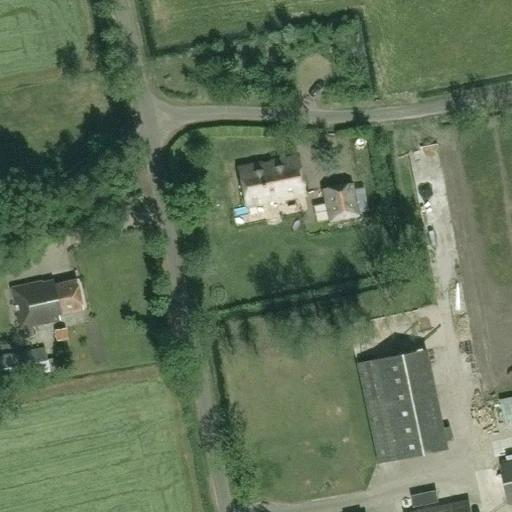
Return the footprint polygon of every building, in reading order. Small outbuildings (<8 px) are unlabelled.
[(302,194),(294,155),(235,168),(243,206),(302,194)] [(348,183),(321,188),(328,219),(355,214),(348,183)] [(33,237),(0,245),(0,261),(37,252),(33,237)] [(53,279),(42,281),(11,288),(20,327),(60,318),(58,312),(80,307),(74,279),(54,284),(53,279)] [(409,337),(429,333),(427,322),(407,326),(409,337)] [(66,327),(54,329),(56,341),(67,338),(66,327)] [(45,347),(0,356),(0,381),(49,371),(45,347)] [(497,354),(502,374),(511,371),(511,355),(511,351),(497,354)] [(511,443),(498,447),(501,463),(502,463),(511,503),(511,502),(511,443)] [(470,511),(468,499),(407,511),(470,511)]
